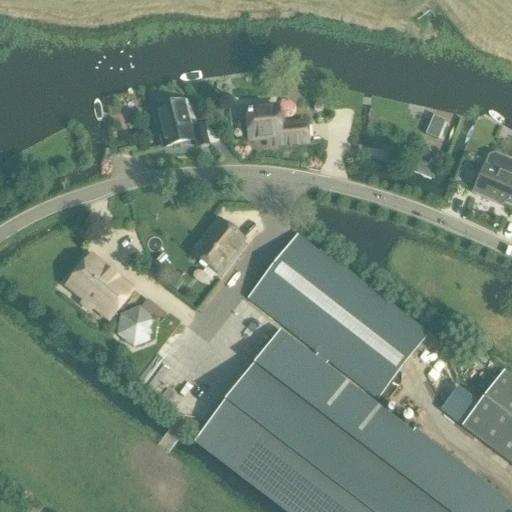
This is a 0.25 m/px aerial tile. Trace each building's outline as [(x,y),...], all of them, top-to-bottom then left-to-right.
[(185,102),(174,105),(153,111),(159,135),(162,150),(197,141),(199,148),(219,143),(202,127),(197,129),(185,102)] [(279,127),(278,110),(247,112),(249,143),(267,141),(268,148),(307,145),(305,125),(279,127)] [(511,164),(495,157),(490,158),(473,195),(504,208),(505,205),(511,208),(511,164)] [(409,158),(405,170),(433,181),(439,166),(430,162),(428,166),(425,165),(409,158)] [(218,275),(243,242),(218,223),(193,255),(218,275)] [(298,238),(248,302),(376,401),(425,336),(298,238)] [(109,322),(134,291),(92,257),(66,288),(100,315),(109,322)] [(164,283),(176,292),(183,282),(171,273),(164,283)] [(133,349),(153,341),(155,322),(139,309),(120,316),(117,336),(133,349)] [(259,490),(287,511),(511,511),(511,505),(415,432),(413,434),(279,332),(195,442),(259,490)] [(500,376),(460,429),(478,443),(511,397),(511,380),(503,373),(501,375),(500,376)]
